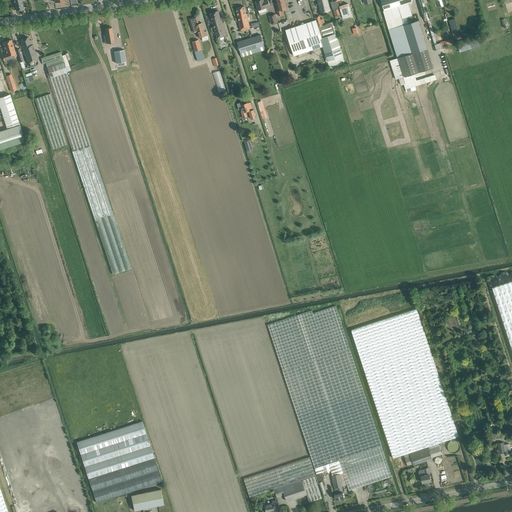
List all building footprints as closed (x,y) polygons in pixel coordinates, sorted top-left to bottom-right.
[(13,0),(15,6),(16,10),(24,9),(22,1),(24,0),(23,0),(13,0)] [(263,0),(258,0),(255,1),(257,6),(258,10),(266,8),(265,7),(269,5),(267,0),(264,1),(263,0)] [(284,0),(276,0),(278,6),(276,7),(279,16),(282,15),(281,12),(282,11),(281,10),(287,8),(284,0)] [(327,0),(317,0),(321,13),(330,10),(327,0)] [(380,0),(384,10),(398,6),(398,5),(396,0),(380,0)] [(419,0),(423,13),(427,12),(423,0),(419,0)] [(335,16),(336,19),(338,18),(337,15),(339,15),(340,18),(341,17),(340,11),(341,11),(342,15),(343,19),(348,17),(352,16),(348,4),(339,6),(340,8),(334,10),(335,16)] [(242,21),(248,19),(246,12),(245,13),(244,6),(236,8),(239,21),(242,20),(242,21)] [(218,10),(210,13),(211,18),(217,37),(218,38),(220,37),(221,40),(224,39),(224,36),(228,35),(227,34),(224,24),(222,17),(220,17),(218,10)] [(275,14),(269,16),(271,23),(277,21),(275,14)] [(208,35),(207,35),(206,31),(204,32),(202,23),(199,24),(197,16),(190,18),(194,32),(197,31),(199,37),(199,38),(208,35)] [(455,18),(449,20),(452,31),(458,29),(455,18)] [(242,20),(239,21),(241,30),(250,28),(248,19),(242,21),(242,20)] [(294,56),(323,46),(320,38),(322,38),(318,27),(316,20),(285,30),(294,56)] [(404,25),(413,53),(419,72),(433,68),(419,20),(404,25)] [(346,64),(336,33),(336,32),(339,31),(336,21),(332,22),(318,27),(322,38),(320,38),(323,46),(330,69),(346,64)] [(114,42),(113,32),(112,27),(105,28),(106,34),(104,35),(105,43),(114,42)] [(260,34),(248,38),(252,49),(263,45),(260,34)] [(26,49),(28,49),(27,46),(33,44),(31,40),(29,40),(28,37),(21,39),(24,50),(25,50),(25,49),(26,49)] [(252,49),(248,38),(237,41),(240,53),(252,49)] [(440,42),(442,47),(454,44),(453,38),(440,42)] [(16,56),(12,44),(11,39),(3,42),(7,53),(2,55),(4,60),(16,56)] [(203,55),(201,49),(198,39),(192,41),(194,46),(191,47),(193,52),(195,51),(197,57),(203,55)] [(477,39),(470,41),(472,48),(479,46),(477,39)] [(28,49),(26,49),(27,51),(28,51),(29,53),(25,55),(25,56),(36,53),(33,44),(27,46),(28,49)] [(116,63),(126,61),(124,49),(114,51),(116,63)] [(132,268),(67,72),(60,52),(41,59),(43,64),(46,63),(49,73),(47,73),(73,150),(72,151),(113,274),(132,268)] [(38,59),(36,53),(25,56),(26,58),(27,58),(28,62),(29,62),(30,65),(37,63),(35,59),(38,59)] [(419,72),(413,53),(399,58),(405,77),(419,72)] [(213,72),(218,92),(225,90),(221,70),(213,72)] [(12,74),(6,75),(11,91),(17,89),(12,74)] [(18,120),(10,93),(0,96),(0,106),(6,124),(18,120)] [(67,144),(50,94),(35,98),(52,149),(67,144)] [(257,101),(262,118),(266,116),(262,100),(257,101)] [(249,109),(248,102),(239,105),(243,118),(247,117),(246,111),(249,111),(251,120),(256,118),(253,110),(250,111),(249,109)] [(0,148),(25,141),(20,125),(0,131),(0,148)] [(253,149),(250,140),(244,142),(247,151),(253,149)] [(511,280),(492,287),(511,349),(511,280)] [(315,469),(339,461),(349,490),(392,476),(336,305),(313,313),(312,310),(268,324),(315,469)] [(407,465),(413,463),(413,464),(432,458),(432,457),(442,454),(438,443),(459,436),(417,308),(351,330),(393,458),(404,454),(407,465)] [(97,503),(162,482),(141,421),(76,442),(91,484),(97,503)] [(499,453),(511,450),(509,443),(504,444),(504,441),(497,443),(499,453)] [(274,489),(315,475),(316,475),(314,470),(310,457),(244,479),(250,497),(274,489)] [(339,461),(315,469),(317,474),(325,471),(331,470),(332,475),(335,489),(334,489),(336,499),(344,498),(343,491),(342,491),(341,486),(342,486),(341,480),(345,480),(343,474),(344,474),(339,461)] [(419,470),(419,472),(419,474),(420,475),(421,475),(421,477),(422,482),(431,481),(430,476),(429,474),(428,467),(424,468),(424,469),(420,470),(419,470)] [(322,497),(315,475),(274,489),(277,497),(284,494),(287,501),(307,494),(309,501),(322,497)] [(161,489),(131,495),(134,508),(134,510),(143,508),(151,507),(164,504),(163,502),(161,489)] [(270,511),(280,510),(278,502),(278,499),(272,500),(272,502),(265,504),(266,511),(270,511)]
